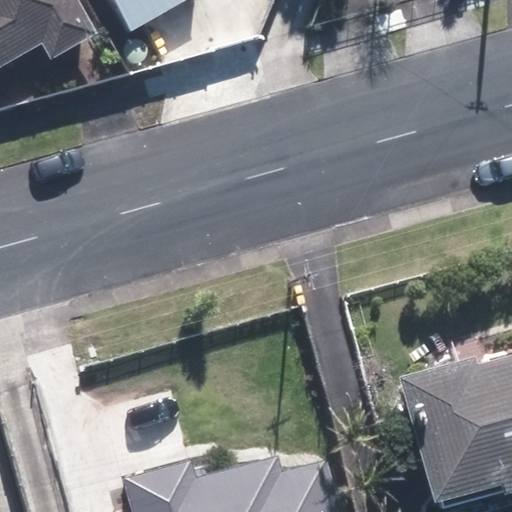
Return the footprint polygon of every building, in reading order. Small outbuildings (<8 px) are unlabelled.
[(103,31),(84,0),(0,0),(0,67),(44,41),(55,59),(103,31)] [(117,0),(135,29),(184,0),(117,0)] [(511,349),(485,356),(483,349),(403,369),(438,507),(511,488),(511,349)] [(63,511),(25,381),(0,388),(0,421),(26,511),(63,511)] [(340,511),(323,452),(285,463),(280,447),(200,471),(193,449),(126,469),(138,511),(340,511)]
